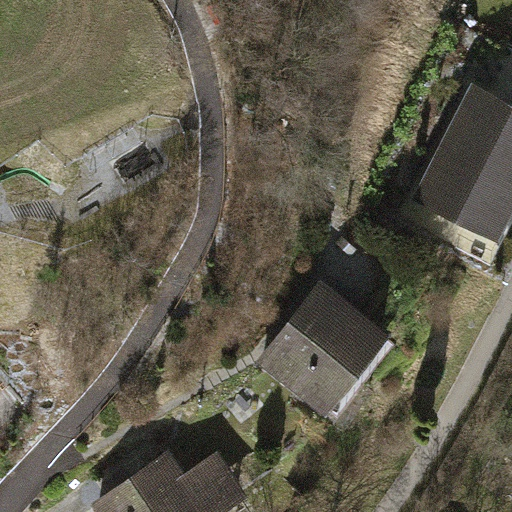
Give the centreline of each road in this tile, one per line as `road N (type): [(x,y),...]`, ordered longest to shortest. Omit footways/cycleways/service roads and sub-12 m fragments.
road 1 (residential): [(16,511),(185,312),(237,161),(173,0)]
road 2 (track): [(400,511),(446,451),(511,324)]
